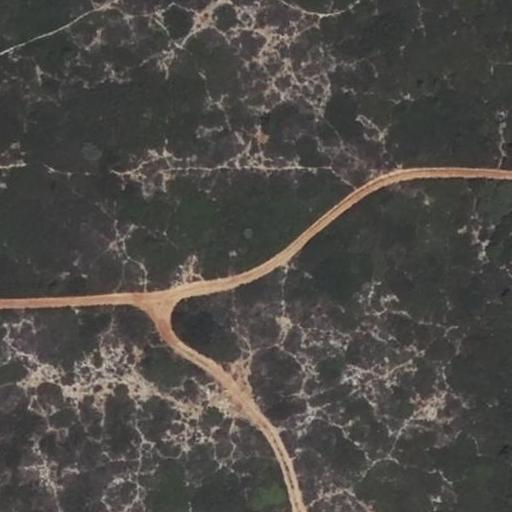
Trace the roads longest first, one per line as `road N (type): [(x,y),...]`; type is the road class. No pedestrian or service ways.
road 1 (track): [(511,164),(394,165),(276,247),(165,296),(171,323),(226,367),(245,394),(302,511)]
road 2 (track): [(167,302),(0,303)]
